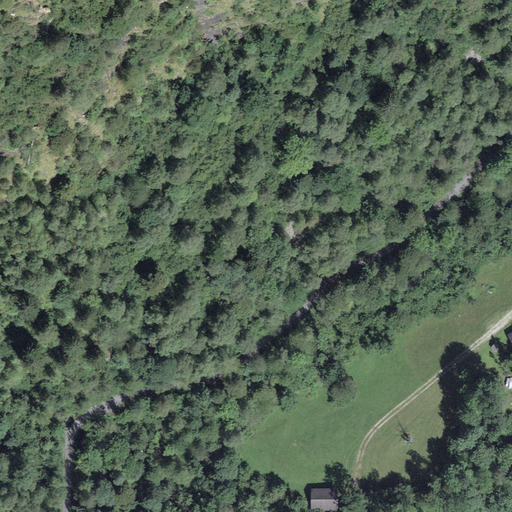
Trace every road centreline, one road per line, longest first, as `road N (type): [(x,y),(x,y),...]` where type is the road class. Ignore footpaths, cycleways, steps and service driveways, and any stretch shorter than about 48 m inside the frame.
road 1 (unclassified): [(511,134),(406,237),(331,276),(292,321),(228,368),(84,416),(69,433),(65,511)]
road 2 (track): [(511,313),(372,430),(356,482)]
